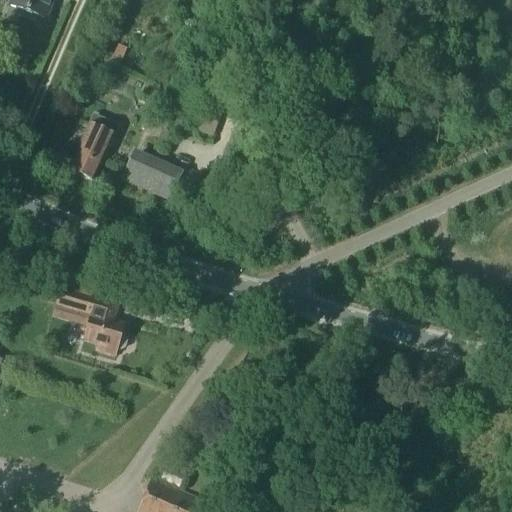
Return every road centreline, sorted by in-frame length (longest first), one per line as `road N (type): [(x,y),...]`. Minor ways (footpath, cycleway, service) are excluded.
road 1 (unclassified): [(248,287),(511,171)]
road 2 (tertiary): [(248,287),(511,365)]
road 3 (tertiary): [(0,188),(248,287)]
road 4 (track): [(82,0),(0,187)]
